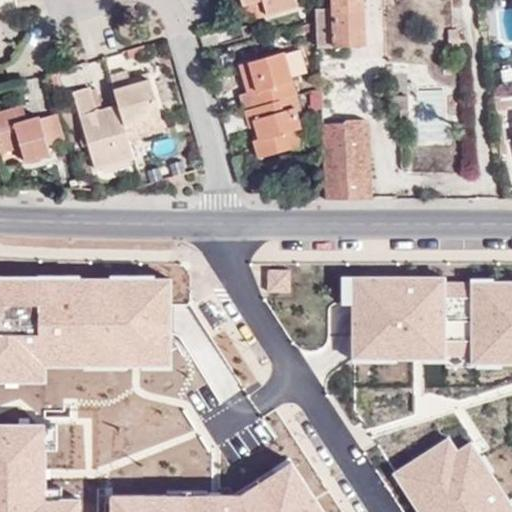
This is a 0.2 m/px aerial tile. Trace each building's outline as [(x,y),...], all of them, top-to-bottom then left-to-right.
[(296,0),(243,0),(244,5),(260,0),(263,0),(267,14),(298,5),(296,0)] [(260,0),(244,5),(249,20),(267,14),(263,0),(260,0)] [(331,0),(332,8),(325,8),(318,8),(318,21),(319,46),(333,46),(366,44),(363,0),(331,0)] [(130,58),(146,53),(143,45),(127,50),(130,58)] [(308,72),(301,49),(286,54),(293,77),(308,72)] [(240,94),(244,110),(298,94),(293,77),(286,54),(286,52),(240,66),(248,92),(240,94)] [(150,79),(148,73),(130,78),(132,85),(150,79)] [(129,75),(112,80),(119,105),(125,123),(131,143),(166,132),(150,79),(132,85),(130,78),(129,75)] [(74,93),(96,167),(135,157),(131,143),(125,123),(119,105),(98,111),(90,87),(74,93)] [(298,113),(303,112),(298,94),(244,110),(250,128),(255,127),(258,139),(254,141),(259,158),(292,148),(287,132),(298,129),(303,128),(298,113)] [(27,118),(22,105),(10,108),(14,122),(27,118)] [(14,122),(10,108),(0,110),(0,150),(0,152),(20,146),(25,159),(50,152),(50,148),(42,122),(40,115),(27,118),(14,122)] [(63,144),(56,118),(42,122),(50,148),(63,144)] [(324,160),(325,199),(326,208),(372,207),(368,122),(322,124),(324,160)] [(292,148),(303,145),(298,129),(287,132),(292,148)] [(3,160),(4,165),(25,159),(20,146),(0,152),(3,160)] [(292,294),(292,270),(267,269),(267,294),(292,294)] [(495,275),(339,277),(339,307),(349,307),(350,362),(470,361),(470,366),(511,365),(511,281),(496,282),(495,275)] [(172,372),(172,277),(0,277),(0,387),(46,387),(46,372),(172,372)] [(46,502),(46,427),(0,426),(0,511),(83,511),(84,502),(46,502)] [(459,449),(449,436),(393,474),(417,511),(511,511),(511,510),(470,444),(459,449)] [(238,495),(109,496),(109,511),(323,511),(291,461),(238,495)]
